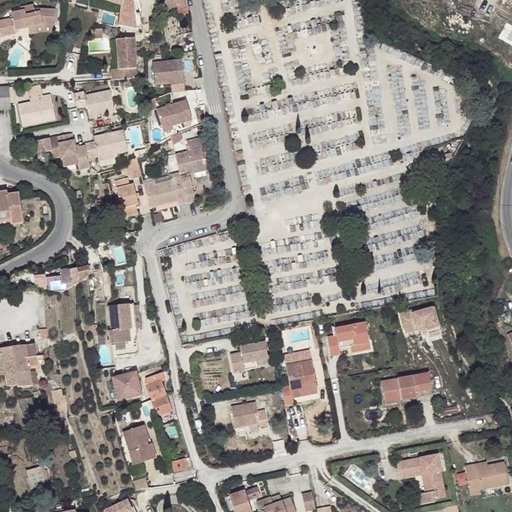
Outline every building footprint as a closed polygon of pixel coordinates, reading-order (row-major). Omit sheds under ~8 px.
[(75,0),(76,4),(85,6),(85,0),(101,0),(106,1),(120,6),(118,26),(136,29),(142,28),(139,13),(134,14),(132,0),(75,0)] [(165,0),(167,9),(187,5),(186,0),(165,0)] [(33,6),(20,8),(21,12),(11,14),(12,19),(0,21),(0,36),(0,37),(16,33),(15,30),(28,27),(42,24),(55,25),(55,10),(34,10),(33,6)] [(103,11),(100,22),(112,25),(115,14),(103,11)] [(42,24),(28,27),(29,34),(42,31),(54,32),(55,25),(42,24)] [(102,29),(91,29),(92,39),(103,38),(102,29)] [(136,79),(134,38),(117,39),(119,69),(111,69),(111,81),(136,79)] [(182,60),(153,62),(155,85),(170,84),(171,92),(184,91),(182,60)] [(0,109),(11,109),(9,87),(0,87),(0,109)] [(114,110),(110,90),(84,96),(84,92),(75,94),(75,97),(77,108),(87,106),(89,116),(101,113),(114,110)] [(32,102),(18,105),(22,126),(55,119),(50,95),(43,96),(44,99),(32,102)] [(186,101),(156,109),(163,131),(173,127),(172,126),(192,120),(186,101)] [(123,130),(93,136),(94,141),(85,143),(88,159),(97,157),(98,158),(115,155),(128,152),(123,130)] [(75,148),(72,133),(57,136),(64,167),(78,164),(79,170),(90,167),(88,159),(85,145),(75,148)] [(181,140),(178,133),(177,134),(176,134),(171,138),(172,145),(181,140)] [(207,170),(199,137),(186,141),(189,151),(175,154),(180,176),(186,203),(187,204),(196,201),(192,186),(189,175),(195,173),(205,171),(207,170)] [(49,138),(34,141),(37,154),(52,150),(49,138)] [(151,150),(153,155),(161,151),(159,146),(151,150)] [(141,176),(137,158),(130,162),(121,167),(123,173),(126,172),(127,174),(130,173),(131,178),(141,176)] [(186,203),(180,176),(171,178),(172,180),(155,184),(144,186),(149,208),(155,207),(166,204),(177,202),(178,205),(186,203)] [(129,185),(128,178),(114,181),(121,208),(122,208),(136,205),(138,204),(133,184),(129,185)] [(154,178),(142,180),(144,186),(155,184),(154,178)] [(19,193),(7,195),(7,191),(0,192),(0,220),(10,219),(11,224),(23,223),(19,193)] [(138,213),(136,205),(122,208),(124,216),(138,213)] [(89,234),(85,228),(80,230),(84,236),(89,234)] [(502,263),(507,270),(511,265),(511,261),(509,257),(502,263)] [(61,276),(45,278),(46,290),(60,293),(78,283),(90,275),(87,266),(77,269),(69,270),(60,270),(61,276)] [(133,304),(109,306),(111,330),(108,331),(109,344),(113,344),(114,356),(138,353),(133,304)] [(433,308),(413,313),(412,311),(400,314),(404,329),(420,324),(425,323),(428,334),(440,331),(433,308)] [(365,323),(335,328),(337,335),(327,337),(331,356),(340,354),(339,348),(350,346),(369,342),(365,323)] [(420,324),(404,329),(405,333),(422,329),(420,324)] [(262,343),(240,347),(241,353),(230,355),(234,373),(245,370),(244,363),(255,360),(257,368),(269,366),(264,342),(262,343)] [(369,342),(350,346),(351,352),(370,349),(369,342)] [(36,356),(34,344),(10,347),(17,385),(17,386),(31,385),(29,366),(37,365),(36,356)] [(17,385),(10,347),(0,348),(0,375),(5,375),(7,387),(17,385)] [(45,365),(43,355),(36,356),(37,365),(45,365)] [(257,368),(255,360),(244,363),(245,370),(257,368)] [(311,361),(286,366),(289,386),(282,387),(285,405),(293,403),(292,402),(291,398),(298,397),(297,392),(317,389),(311,361)] [(111,376),(117,401),(142,395),(136,370),(111,376)] [(428,373),(381,382),(384,398),(400,395),(401,400),(432,394),(428,373)] [(166,395),(161,380),(146,385),(151,400),(155,411),(156,417),(172,412),(166,395)] [(317,389),(297,392),(298,397),(291,398),(292,402),(309,399),(308,396),(318,394),(317,389)] [(64,415),(60,396),(63,396),(62,392),(60,393),(59,390),(52,391),(57,416),(64,415)] [(255,403),(231,407),(236,428),(250,425),(259,423),(260,427),(268,425),(265,410),(257,411),(255,403)] [(68,432),(65,421),(59,423),(61,433),(68,432)] [(148,442),(143,425),(136,428),(134,423),(128,425),(130,430),(123,432),(134,465),(155,458),(151,443),(147,445),(146,442),(148,442)] [(437,454),(397,462),(401,479),(414,476),(413,473),(421,472),(421,475),(425,474),(429,492),(444,489),(437,454)] [(178,472),(193,468),(190,458),(175,462),(178,472)] [(44,467),(38,461),(32,467),(35,470),(33,472),(36,475),(44,467)] [(487,462),(465,466),(469,488),(480,486),(481,489),(509,484),(504,463),(487,466),(487,462)] [(134,477),(137,488),(149,484),(146,473),(134,477)] [(480,486),(469,488),(470,495),(481,493),(481,489),(480,486)] [(429,492),(425,493),(417,495),(419,505),(435,502),(434,497),(437,497),(437,499),(446,497),(444,489),(429,492)] [(240,500),(236,490),(229,493),(230,495),(223,499),(229,511),(238,507),(236,502),(240,500)] [(279,501),(277,496),(271,498),(270,497),(257,502),(260,509),(263,508),(264,511),(294,511),(296,511),(290,497),(279,501)] [(126,502),(107,511),(135,511),(132,505),(128,506),(126,502)]
